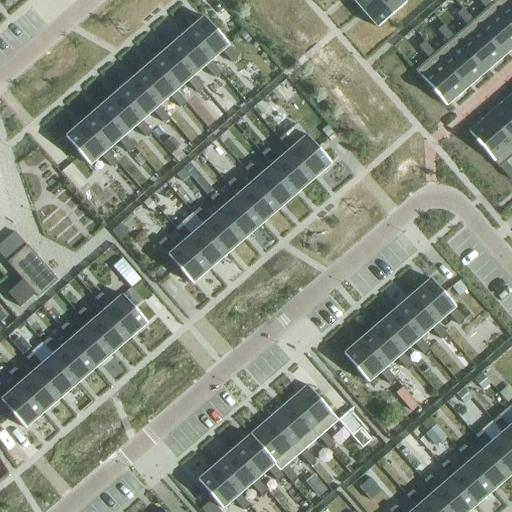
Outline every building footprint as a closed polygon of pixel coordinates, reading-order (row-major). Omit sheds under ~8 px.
[(352,0),(363,11),(375,0),(352,0)] [(375,0),(363,11),(377,28),(404,5),(399,0),(375,0)] [(476,0),(485,10),(472,22),(503,57),(511,48),(511,28),(491,5),(487,0),(476,0)] [(511,0),(497,0),(491,5),(511,28),(511,0)] [(466,27),(453,38),(484,73),(503,57),(472,22),(462,10),(456,15),(466,27)] [(204,18),(186,34),(209,61),(221,52),(231,64),(237,59),(227,47),(228,46),(204,18)] [(447,43),(434,54),(465,89),(484,73),(453,38),(443,26),(437,31),(447,43)] [(186,34),(169,49),(192,76),(203,67),(214,79),(220,74),(209,61),(186,34)] [(428,60),(414,72),(432,93),(437,99),(445,107),(465,89),(434,54),(424,42),(418,48),(428,60)] [(169,49),(151,64),(175,91),(186,82),(197,94),(203,88),(192,76),(169,49)] [(150,65),(134,79),(158,106),(169,97),(177,105),(179,109),(185,103),(175,91),(151,64),(150,65)] [(132,81),(117,94),(137,118),(140,121),(152,111),(162,124),(168,118),(158,106),(134,79),(132,81)] [(113,96),(99,109),(123,136),(134,126),(145,138),(151,133),(148,130),(140,121),(137,118),(117,94),(113,96)] [(511,107),(507,101),(487,117),(511,145),(511,107)] [(95,112),(82,124),(106,151),(117,141),(128,153),(134,148),(123,136),(99,109),(95,112)] [(511,145),(487,117),(468,134),(475,142),(475,143),(479,149),(480,148),(480,149),(480,148),(498,169),(499,169),(510,181),(511,178),(511,171),(505,163),(511,157),(511,145)] [(77,128),(64,139),(88,166),(100,156),(110,168),(116,163),(106,151),(82,124),(77,128)] [(284,135),(278,140),(289,152),(312,179),(330,164),(307,137),(295,148),(284,135)] [(267,150),(261,155),(272,167),(295,194),(296,193),(312,179),(289,152),(277,162),(269,153),(267,150)] [(249,165),(244,170),(255,182),(278,209),(295,194),(272,167),(260,177),(249,165)] [(232,180),(227,185),(237,197),(261,224),(278,209),(255,182),(243,192),(232,180)] [(215,195),(209,200),(220,212),(243,239),(260,225),(261,224),(237,197),(226,207),(215,195)] [(198,210),(192,215),(203,227),(226,254),(243,239),(220,212),(208,222),(198,210)] [(180,225),(175,230),(185,242),(209,269),(226,254),(203,227),(191,237),(180,225)] [(163,239),(158,244),(161,248),(168,257),(167,258),(191,285),(209,269),(185,242),(174,252),(163,239)] [(26,246),(7,263),(22,281),(34,295),(37,298),(57,281),(26,246)] [(130,289),(139,281),(121,259),(112,267),(130,289)] [(34,295),(22,281),(7,294),(20,308),(34,295)] [(430,281),(412,297),(435,324),(447,313),(458,326),(463,321),(453,309),(453,308),(430,281)] [(100,294),(94,299),(104,312),(128,339),(146,324),(122,296),(110,306),(100,294)] [(412,297),(395,311),(418,339),(430,328),(440,340),(446,336),(435,324),(412,297)] [(83,309),(77,314),(80,319),(87,327),(91,331),(111,354),(128,339),(104,312),(93,321),(83,309)] [(395,311),(378,326),(398,350),(401,353),(413,343),(423,355),(429,351),(418,339),(395,311)] [(65,324),(59,329),(70,341),(94,369),(111,354),(91,331),(87,327),(76,336),(65,324)] [(378,326),(360,341),(384,368),(395,358),(406,370),(411,365),(401,353),(398,350),(378,326)] [(22,356),(30,349),(20,337),(12,344),(22,356)] [(48,339),(42,344),(53,356),(77,384),(94,369),(70,341),(59,351),(48,339)] [(360,341),(343,356),(367,383),(378,373),(389,385),(394,380),(384,368),(360,341)] [(31,354),(25,359),(36,371),(40,377),(59,399),(77,384),(53,356),(42,366),(31,354)] [(14,369),(8,374),(18,386),(42,414),(59,399),(40,377),(36,371),(24,381),(14,369)] [(484,393),(491,386),(483,376),(475,383),(484,393)] [(0,387),(0,399),(1,401),(0,401),(24,429),(42,414),(18,386),(7,396),(0,387)] [(297,396),(288,404),(318,439),(329,451),(335,446),(324,433),(338,422),(307,387),(306,388),(297,396)] [(464,405),(471,398),(463,390),(456,396),(464,405)] [(279,411),(269,420),(299,455),(309,467),(315,462),(305,450),(318,439),(288,404),(287,404),(279,411)] [(498,417),(492,422),(503,434),(511,444),(511,425),(508,429),(498,417)] [(261,427),(250,437),(280,472),(290,484),(296,479),(286,466),(299,455),(269,420),(261,427)] [(435,448),(446,438),(435,426),(424,435),(435,448)] [(362,449),(371,441),(360,429),(350,437),(362,449)] [(481,432),(475,437),(486,449),(488,451),(509,475),(511,472),(511,444),(503,434),(491,444),(481,432)] [(250,437),(232,452),(255,479),(266,470),(273,478),(277,482),(283,477),(279,473),(280,472),(250,437)] [(463,447),(458,452),(468,464),(492,491),(509,475),(488,451),(486,449),(474,459),(463,447)] [(232,452),(215,467),(238,494),(249,484),(260,497),(266,492),(255,479),(232,452)] [(446,462),(441,467),(451,479),(475,505),(491,491),(492,491),(468,464),(457,474),(446,462)] [(215,467),(197,482),(221,509),(232,499),(243,511),(249,507),(238,494),(215,467)] [(318,498),(326,491),(313,476),(305,483),(318,498)] [(429,477),(423,482),(434,494),(449,511),(466,511),(473,507),(475,505),(451,479),(439,489),(429,477)] [(369,501),(380,492),(369,479),(358,488),(369,501)] [(411,492),(406,497),(416,509),(418,511),(449,511),(434,494),(422,504),(411,492)] [(321,511),(351,511),(340,497),(321,511)]
